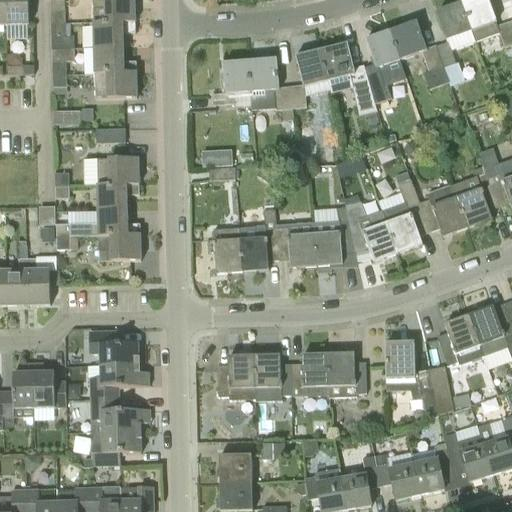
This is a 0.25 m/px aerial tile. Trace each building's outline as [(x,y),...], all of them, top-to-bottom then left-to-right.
[(28,0),(6,0),(7,29),(29,28),(28,0)] [(101,0),(93,0),(93,25),(92,25),(92,26),(135,25),(134,0),(101,0)] [(511,47),(511,35),(508,25),(497,29),(496,26),(497,25),(487,0),(482,0),(461,8),(471,35),(472,35),(475,45),(500,36),(505,50),(511,47)] [(471,35),(461,8),(436,16),(446,44),(471,35)] [(65,14),(51,14),(51,27),(66,27),(65,14)] [(135,25),(92,26),(93,52),(123,51),(123,36),(135,36),(135,25)] [(417,26),(392,35),(402,63),(421,56),(428,74),(423,76),(429,92),(449,85),(443,70),(436,49),(436,48),(426,51),(417,26)] [(51,27),(51,39),(66,39),(66,27),(51,27)] [(402,63),(392,35),(367,44),(375,69),(365,72),(375,115),(377,114),(374,106),(383,104),(379,91),(382,90),(377,71),(402,63)] [(448,45),(436,49),(443,70),(456,66),(448,45)] [(348,48),(321,55),(328,84),(349,79),(358,119),(375,115),(365,72),(355,75),(348,48)] [(95,77),(136,76),(136,65),(124,65),(123,51),(93,52),(94,77),(95,77)] [(74,64),(74,52),(52,52),(52,64),(66,64),(74,64)] [(302,88),(290,89),(293,111),(306,110),(305,99),(330,93),(328,84),(321,55),(295,61),(302,88)] [(66,78),(66,64),(52,64),(52,78),(66,78)] [(277,64),(250,66),(253,95),(274,94),(275,113),(281,113),(282,123),(294,122),(293,111),(290,89),(279,91),(277,64)] [(253,95),(250,66),(223,68),(226,97),(213,98),(213,109),(235,107),(235,105),(251,104),(251,96),(253,95)] [(464,83),(458,66),(456,66),(443,70),(449,85),(450,89),(464,83)] [(7,69),(7,77),(7,79),(35,78),(34,69),(7,69)] [(107,103),(137,102),(136,76),(95,77),(95,102),(107,102),(107,103)] [(53,90),(67,90),(66,78),(52,78),(53,90)] [(495,96),(500,106),(511,102),(507,91),(495,96)] [(80,128),(80,114),(53,114),(53,128),(80,128)] [(488,114),(476,119),(479,126),(490,122),(488,114)] [(379,126),(376,116),(366,118),(369,129),(379,126)] [(445,130),(434,134),(436,141),(448,137),(445,130)] [(96,146),(126,146),(126,132),(96,133),(96,146)] [(394,137),(387,139),(389,145),(396,143),(394,137)] [(413,143),(401,152),(407,159),(419,150),(413,143)] [(511,214),(511,162),(499,167),(493,151),(479,156),(484,169),(483,169),(498,210),(509,206),(511,214)] [(234,170),(235,153),(204,152),(203,169),(234,170)] [(96,187),(97,187),(139,187),(138,162),(96,163),(97,187),(96,187)] [(477,180),(451,190),(466,231),(491,222),(488,214),(498,210),(483,169),(474,173),(477,180)] [(266,183),(272,174),(265,171),(260,179),(266,183)] [(209,185),(233,184),(233,172),(209,173),(209,185)] [(395,179),(398,188),(410,183),(407,175),(395,179)] [(55,176),(55,188),(69,188),(69,176),(55,176)] [(405,205),(381,214),(397,257),(422,247),(419,240),(428,236),(410,183),(398,188),(405,205)] [(442,240),(466,231),(451,190),(428,199),(429,202),(420,206),(411,183),(410,183),(428,236),(440,232),(442,240)] [(139,199),(139,187),(97,187),(97,214),(127,214),(127,199),(139,199)] [(69,201),(69,188),(55,188),(55,202),(69,201)] [(345,210),(355,256),(368,252),(373,265),(397,257),(381,214),(359,222),(356,207),(345,207),(345,210)] [(42,210),(43,223),(58,221),(56,208),(42,210)] [(312,226),(315,270),(358,267),(355,256),(345,210),(336,212),(338,224),(312,226)] [(238,232),(242,275),(269,273),(268,264),(278,263),(274,213),(263,214),(265,230),(238,232)] [(290,271),(315,270),(312,226),(276,228),(275,213),(274,213),(278,263),(290,263),(290,271)] [(56,240),(70,239),(77,239),(98,239),(99,239),(140,239),(140,228),(128,228),(128,225),(127,225),(127,214),(97,214),(97,227),(56,227),(56,228),(56,240)] [(42,231),(42,245),(54,245),(54,230),(42,231)] [(217,277),(242,275),(238,232),(213,234),(217,277)] [(77,252),(77,239),(70,239),(56,240),(57,253),(76,252),(77,252)] [(140,239),(99,239),(99,254),(99,265),(141,265),(140,239)] [(6,309),(27,309),(27,262),(27,248),(18,249),(18,274),(5,275),(6,309)] [(35,262),(27,262),(27,309),(50,308),(50,289),(49,274),(56,274),(56,259),(35,259),(35,262)] [(59,288),(59,274),(56,274),(49,274),(50,289),(59,288)] [(480,349),(484,359),(484,360),(507,351),(511,364),(511,329),(504,307),(494,311),(493,310),(468,319),(479,349),(480,349)] [(447,369),(457,365),(459,369),(484,359),(480,349),(479,349),(468,319),(444,328),(447,337),(437,341),(447,369)] [(99,358),(99,370),(139,369),(138,347),(117,347),(117,336),(89,337),(90,358),(99,358)] [(385,347),(386,382),(415,381),(415,386),(418,385),(425,423),(438,420),(428,372),(415,375),(414,345),(400,345),(400,347),(385,347)] [(354,357),(328,358),(328,398),(329,398),(329,401),(356,400),(356,396),(367,397),(366,366),(354,366),(354,357)] [(291,367),(292,399),(328,398),(328,358),(302,358),(302,367),(291,367)] [(229,401),(229,403),(255,403),(255,359),(228,360),(228,370),(217,370),(218,401),(229,401)] [(280,359),(255,359),(255,403),(282,402),(282,399),(292,399),(291,367),(281,367),(280,359)] [(34,368),(35,412),(55,412),(55,411),(66,411),(66,384),(54,384),(54,376),(44,376),(43,367),(34,368)] [(23,377),(13,377),(13,394),(3,394),(3,421),(14,421),(15,421),(13,413),(33,412),(35,412),(34,368),(23,368),(23,377)] [(89,381),(90,403),(120,403),(119,391),(139,390),(139,369),(99,370),(100,380),(89,381)] [(445,369),(428,372),(438,420),(454,414),(445,369)] [(468,397),(452,400),(454,412),(470,408),(468,397)] [(101,424),(101,436),(141,435),(140,414),(120,414),(120,403),(90,403),(90,424),(101,424)] [(511,455),(511,419),(477,430),(479,437),(492,479),(511,473),(511,456),(511,455)] [(10,432),(14,427),(14,421),(3,421),(3,432),(10,432)] [(418,431),(406,434),(408,443),(420,439),(418,431)] [(141,457),(141,456),(141,435),(101,436),(101,446),(92,447),(92,461),(93,470),(121,469),(121,457),(141,457)] [(444,445),(443,445),(451,473),(465,470),(470,486),(492,479),(479,437),(457,444),(455,437),(443,440),(444,445)] [(434,452),(411,458),(420,498),(444,492),(440,476),(451,473),(443,445),(433,448),(434,452)] [(272,446),(260,447),(261,462),(273,462),(272,446)] [(284,446),(272,446),(273,462),(285,462),(284,446)] [(387,461),(388,466),(376,469),(379,490),(393,487),(397,503),(420,498),(411,458),(410,455),(387,461)] [(40,458),(25,458),(25,474),(34,473),(40,467),(40,458)] [(386,458),(374,460),(376,469),(388,466),(387,461),(386,458)] [(219,460),(220,486),(252,485),(251,459),(219,460)] [(339,472),(340,484),(345,511),(355,511),(371,509),(368,493),(379,490),(376,469),(374,460),(374,459),(362,461),(365,477),(341,481),(339,472)] [(93,470),(92,461),(83,462),(84,470),(93,470)] [(304,482),(305,486),(307,498),(308,503),(320,501),(321,511),(345,511),(340,484),(339,472),(314,476),(315,479),(304,482)] [(252,511),(252,485),(220,486),(220,511),(252,511)] [(307,498),(305,486),(294,488),(295,494),(302,499),(307,498)] [(138,504),(120,504),(120,511),(153,511),(153,490),(138,490),(138,504)] [(120,511),(120,504),(102,504),(102,491),(88,492),(89,511),(120,511)] [(12,493),(12,499),(0,499),(0,511),(27,511),(26,492),(12,493)] [(38,492),(26,492),(27,511),(57,511),(57,506),(56,492),(39,493),(38,492)] [(76,506),(57,506),(57,511),(89,511),(88,492),(75,492),(76,506)]
